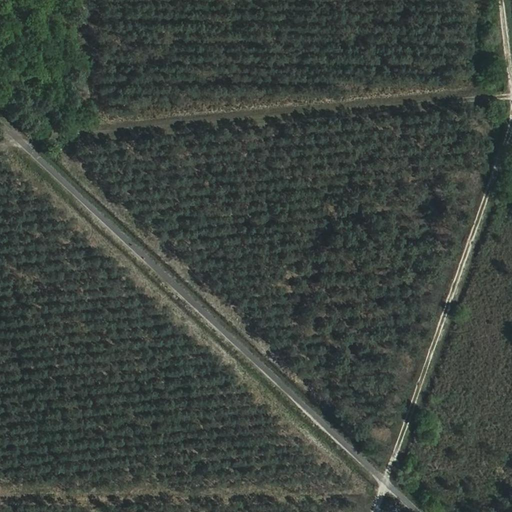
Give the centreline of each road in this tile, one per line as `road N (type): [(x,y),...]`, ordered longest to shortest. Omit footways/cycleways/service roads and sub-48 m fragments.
road 1 (track): [(0,144),(511,98)]
road 2 (track): [(511,116),(376,511)]
